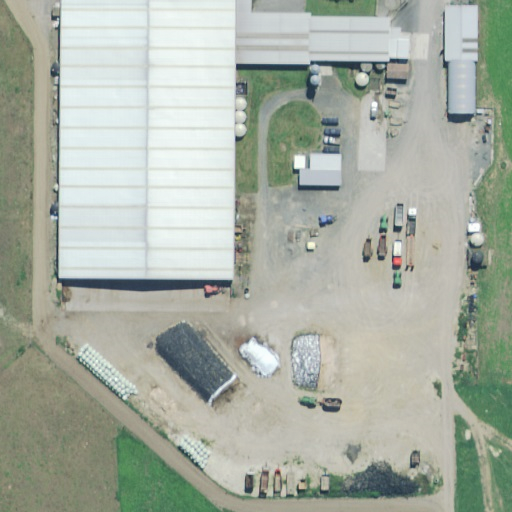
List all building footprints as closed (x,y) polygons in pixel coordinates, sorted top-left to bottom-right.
[(361,62),(360,75),(374,75),(374,70),(384,70),(384,62),(390,62),(390,59),(408,59),(408,39),(390,39),(390,20),(310,19),(310,15),(235,14),(235,3),(64,1),(60,278),(232,280),(234,136),(245,137),(246,100),(234,100),(235,65),(309,66),(309,87),(323,87),(323,61),(361,62)] [(447,7),(446,62),(449,62),(448,115),(473,115),(474,62),(478,62),(479,8),(447,7)] [(408,82),(409,69),(387,68),(386,80),(408,82)] [(342,156),(311,156),(311,170),(301,170),(301,186),(342,186),(342,156)] [(336,199),(311,200),(312,222),(336,222),(336,199)]
